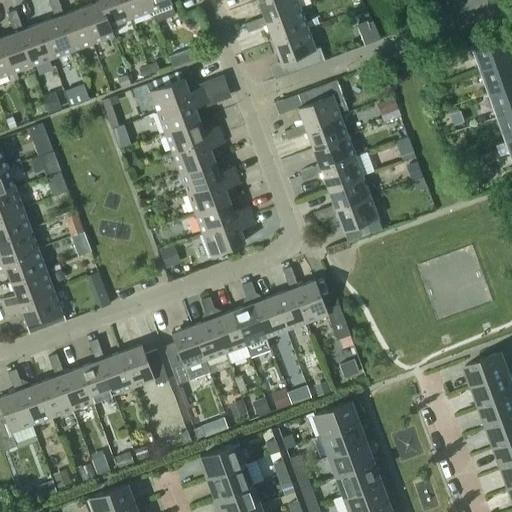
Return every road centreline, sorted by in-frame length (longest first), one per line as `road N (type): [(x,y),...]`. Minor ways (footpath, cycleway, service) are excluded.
road 1 (residential): [(206,0),(292,235),(284,248),(0,351)]
road 2 (residential): [(428,381),(475,511)]
